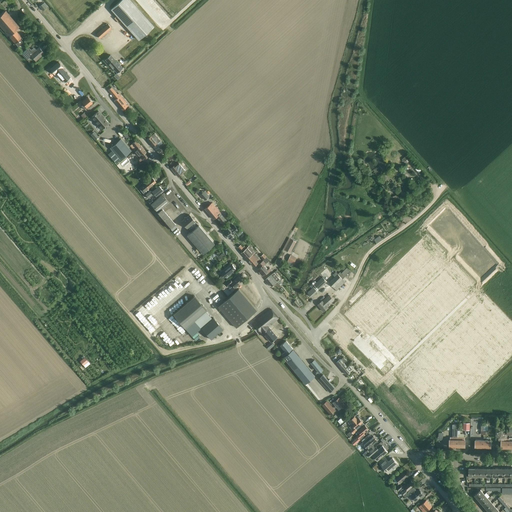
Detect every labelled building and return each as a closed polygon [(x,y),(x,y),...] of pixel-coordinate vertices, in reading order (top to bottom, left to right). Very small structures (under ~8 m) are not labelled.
[(153,26),(140,11),(129,0),(121,0),(111,9),(125,25),(138,40),(153,26)] [(5,11),(0,15),(0,26),(15,43),(20,39),(22,37),(15,30),(19,27),(5,11)] [(100,38),(101,37),(111,28),(108,24),(96,34),(100,38)] [(44,53),(38,47),(35,51),(33,48),(31,50),(28,48),(21,55),(27,60),(31,56),(36,61),(44,53)] [(117,73),(123,68),(110,54),(105,59),(117,73)] [(72,79),(70,77),(63,68),(63,67),(58,61),(50,68),(54,74),(53,75),(59,82),(63,79),(65,82),(67,84),(72,79)] [(118,97),(117,95),(117,94),(111,87),(108,90),(116,99),(114,101),(122,110),(128,105),(121,96),(119,97),(118,97)] [(86,107),(92,102),(88,97),(82,102),(83,104),(81,106),(84,109),(86,107)] [(101,129),(108,124),(103,118),(104,117),(98,111),(91,117),(97,123),(96,123),(101,129)] [(151,136),(147,139),(153,146),(155,149),(162,143),(161,141),(156,135),(154,133),(151,136)] [(112,150),(108,154),(116,163),(120,160),(131,151),(121,138),(110,148),(112,150)] [(135,151),(141,146),(136,140),(132,144),(130,146),(135,151)] [(141,146),(135,151),(140,157),(138,159),(141,163),(147,158),(144,154),(146,152),(141,146)] [(171,161),(175,157),(170,150),(165,154),(171,161)] [(178,177),(182,173),(185,170),(178,162),(171,168),(178,177)] [(145,194),(149,190),(149,191),(150,191),(148,188),(156,182),(152,178),(145,184),(141,187),(142,189),(141,190),(144,194),(145,194)] [(150,192),(152,194),(153,195),(154,194),(156,196),(163,190),(159,186),(152,191),(152,192),(151,191),(150,192)] [(203,191),(200,194),(205,200),(209,196),(205,193),(204,191),(203,191)] [(170,228),(171,228),(175,224),(162,208),(169,203),(162,194),(151,204),(158,212),(157,213),(170,228)] [(226,220),(212,203),(205,209),(213,219),(216,216),(222,224),(226,220)] [(183,221),(190,230),(197,224),(189,215),(183,221)] [(232,226),(230,224),(229,225),(225,228),(227,230),(225,232),(229,236),(234,232),(238,229),(234,225),(233,226),(233,225),(232,226)] [(202,254),(214,244),(199,226),(187,236),(202,254)] [(290,253),(294,244),(295,243),(296,241),(290,237),(285,244),(283,249),(290,253)] [(243,247),(241,245),(238,247),(242,252),(241,252),(254,266),(261,260),(255,253),(255,252),(249,246),(246,248),(244,246),(243,247)] [(293,263),(295,260),(296,258),(291,255),(287,262),(291,265),(292,263),(293,263)] [(261,266),(257,270),(263,276),(271,269),(270,268),(268,269),(264,265),(266,263),(269,260),(267,257),(263,260),(259,264),(261,266)] [(232,265),(222,273),(225,277),(227,279),(235,273),(233,271),(235,269),(232,265)] [(345,276),(350,271),(347,268),(341,273),(340,272),(338,274),(336,272),(333,275),(335,277),(329,283),(336,290),(345,281),(342,279),(345,276)] [(280,285),(277,282),(280,279),(274,272),(266,279),(271,286),(275,284),(278,287),(280,285)] [(217,277),(215,278),(221,284),(222,283),(225,280),(221,276),(218,278),(217,277)] [(235,288),(243,281),(239,276),(232,281),(231,279),(226,283),(229,286),(230,288),(233,286),(235,288)] [(318,290),(327,281),(323,277),(314,285),(318,290)] [(312,297),(317,292),(313,287),(307,293),(312,297)] [(219,306),(237,328),(257,310),(239,289),(219,306)] [(317,305),(323,311),(328,307),(327,306),(334,300),(329,295),(322,301),(322,300),(317,305)] [(206,310),(195,296),(173,314),(185,328),(205,311),(206,310)] [(272,324),(279,318),(272,309),(271,308),(263,315),(253,323),(264,336),(266,335),(271,341),(277,336),(271,329),(271,330),(269,328),(270,328),(267,325),(270,322),(272,324)] [(205,311),(185,328),(192,336),(201,328),(212,319),(205,311)] [(212,319),(201,328),(211,339),(223,329),(213,318),(212,319)] [(293,349),(286,341),(280,346),(285,352),(281,355),(305,384),(315,376),(293,349)] [(84,357),(80,361),(83,366),(88,362),(84,357)] [(346,366),(345,364),(347,362),(343,357),(336,362),(342,369),(346,366)] [(311,363),(319,374),(322,371),(314,360),(311,363)] [(346,366),(342,369),(346,374),(350,372),(349,371),(352,368),(350,365),(346,367),(346,366)] [(330,393),(335,388),(324,375),(319,380),(330,393)] [(339,410),(345,405),(339,398),(333,403),(335,406),(334,407),(335,409),(337,407),(339,410)] [(335,410),(327,401),(322,405),(326,409),(327,408),(331,413),(335,410)] [(355,416),(348,422),(351,425),(352,424),(354,427),(351,429),(350,430),(353,433),(357,430),(364,424),(359,418),(358,419),(355,416)] [(483,434),(483,423),(483,418),(481,417),(475,417),(475,419),(481,420),(481,434),(483,434)] [(360,433),(357,435),(358,436),(358,437),(360,439),(365,434),(364,433),(369,429),(365,425),(358,431),(360,433)] [(358,436),(352,442),(354,445),(361,439),(360,439),(358,437),(358,436)] [(372,437),(363,444),(364,444),(367,449),(369,451),(374,447),(372,445),(377,441),(373,436),(372,437)] [(388,452),(382,446),(378,449),(376,447),(368,454),(370,457),(372,455),(377,461),(388,452)] [(385,457),(379,462),(382,466),(383,465),(389,472),(391,474),(395,471),(393,469),(398,465),(392,457),(388,461),(385,457)] [(434,477),(438,474),(437,473),(438,473),(437,472),(438,471),(434,466),(429,471),(434,477)] [(400,483),(408,477),(403,471),(396,477),(395,476),(392,479),(396,483),(398,482),(398,483),(399,482),(400,483)] [(407,491),(415,484),(411,480),(404,486),(406,489),(401,493),(404,496),(407,492),(407,491)] [(416,491),(413,487),(407,492),(408,493),(404,496),(406,497),(409,495),(410,494),(411,495),(411,496),(415,501),(420,497),(421,499),(424,496),(418,489),(416,491)] [(478,499),(484,494),(480,490),(474,495),(478,499)] [(482,504),(488,499),(484,494),(478,499),(482,504)] [(486,508),(492,503),(488,499),(482,504),(486,508)] [(419,506),(419,507),(422,510),(423,511),(425,511),(427,510),(432,506),(426,500),(421,504),(419,506)] [(489,511),(490,511),(496,508),(492,503),(486,508),(489,511)]
